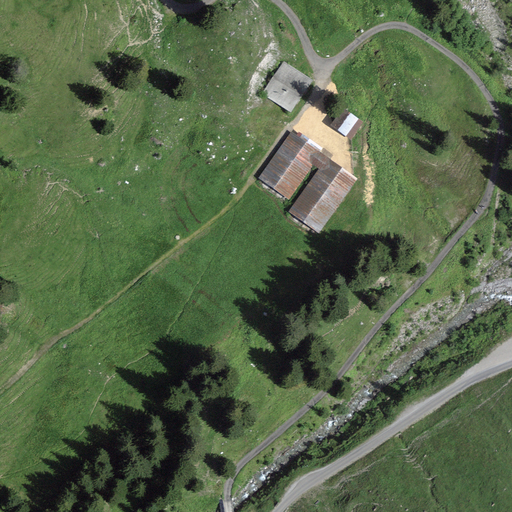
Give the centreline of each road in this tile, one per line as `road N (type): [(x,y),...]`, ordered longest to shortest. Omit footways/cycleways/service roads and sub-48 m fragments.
road 1 (track): [(401,23),(454,54),(496,106),(503,130),(489,196),(329,386),(238,466),(230,483),(233,511)]
road 2 (track): [(0,389),(243,191)]
road 3 (unclassified): [(511,360),(472,375),(311,478),(276,511)]
